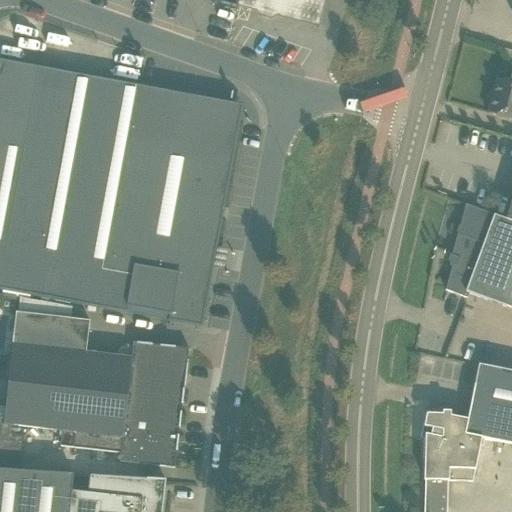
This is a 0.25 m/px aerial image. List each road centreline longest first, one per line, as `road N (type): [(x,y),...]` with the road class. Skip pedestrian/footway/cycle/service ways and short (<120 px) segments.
road 1 (unclassified): [(210,511),(224,378),(282,86)]
road 2 (tertiary): [(360,511),(361,387),(371,317),(421,104)]
road 3 (unclassified): [(282,86),(42,0)]
road 4 (unclassified): [(421,104),(282,86)]
